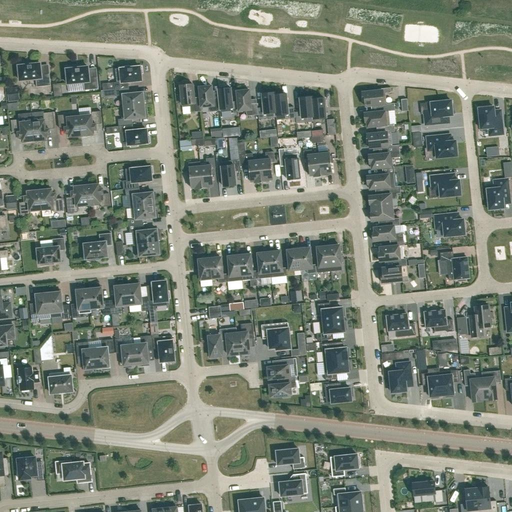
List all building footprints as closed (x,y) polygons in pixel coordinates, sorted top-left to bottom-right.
[(20,66),(18,66),(20,81),(36,79),(37,87),(51,86),(49,74),(41,74),(40,64),(27,65),(27,63),(20,64),(20,66)] [(67,69),(66,69),(68,84),(84,82),(84,90),(98,89),(97,77),(89,78),(88,67),(75,68),(75,66),(67,67),(67,69)] [(117,83),(114,83),(115,89),(123,89),(128,88),(129,88),(128,82),(142,81),(141,74),(143,74),(142,67),(129,68),(129,66),(122,67),(123,69),(115,69),(117,83)] [(181,96),(180,97),(180,103),(182,103),(183,107),(190,107),(191,113),(202,112),(201,107),(200,97),(194,98),(193,84),(192,84),(191,83),(185,83),(185,85),(180,86),(181,96)] [(212,86),(199,88),(200,97),(201,107),(209,106),(209,112),(220,111),(219,99),(213,100),(212,86)] [(123,89),(115,89),(116,96),(120,96),(122,107),(144,105),(144,100),(145,100),(145,92),(129,94),(129,88),(128,88),(123,89)] [(231,88),(218,89),(219,99),(220,111),(221,112),(233,111),(233,113),(239,113),(239,111),(238,101),(232,102),(231,88)] [(373,92),(362,93),(363,101),(365,101),(365,106),(378,105),(387,104),(385,93),(391,93),(391,88),(373,90),(373,92)] [(242,91),(237,92),(238,101),(239,111),(246,110),(247,116),(258,115),(257,108),(257,103),(251,104),(249,90),(248,91),(248,89),(241,89),(242,91)] [(16,91),(4,91),(5,99),(16,98),(16,91)] [(263,108),(257,108),(258,115),(259,120),(276,118),(277,118),(274,95),(275,95),(275,93),(262,94),(263,108)] [(275,95),(274,95),(277,118),(276,118),(276,120),(295,118),(295,112),(294,112),(294,107),(288,108),(286,94),(275,95)] [(301,112),(295,112),(295,118),(296,118),(296,124),(314,122),(314,120),(312,99),(313,99),(312,97),(300,98),(301,112)] [(313,99),(312,99),(314,120),(326,118),(325,107),(327,107),(326,100),(324,100),(324,98),(313,99)] [(429,113),(424,113),(425,125),(439,124),(449,123),(448,116),(453,116),(452,114),(454,114),(454,106),(452,107),(451,101),(428,103),(429,113)] [(379,112),(364,114),(365,122),(367,122),(367,127),(380,126),(390,125),(388,111),(395,111),(394,103),(387,104),(378,105),(379,112)] [(123,119),(118,120),(119,126),(133,125),(132,119),(147,117),(146,110),(145,110),(144,105),(122,107),(123,119)] [(493,107),(478,109),(481,132),(489,131),(489,136),(491,136),(503,134),(502,121),(501,110),(494,111),(493,107)] [(91,115),(79,117),(81,136),(91,135),(94,135),(93,130),(96,130),(96,124),(102,124),(100,111),(91,112),(91,115)] [(44,112),(32,113),(33,121),(35,141),(44,140),(47,140),(46,135),(50,135),(49,129),(55,129),(53,112),(44,113),(44,112)] [(19,119),(11,120),(12,133),(18,132),(19,138),(22,138),(22,142),(25,142),(35,141),(33,121),(32,113),(31,113),(31,114),(19,115),(19,119)] [(67,115),(58,116),(59,128),(65,128),(66,133),(69,133),(69,137),(72,137),(81,136),(79,117),(67,118),(67,115)] [(381,133),(366,134),(367,143),(369,143),(370,148),(382,147),(392,146),(391,132),(395,132),(394,124),(390,125),(380,126),(381,133)] [(133,125),(119,126),(119,133),(122,133),(123,146),(130,145),(131,147),(138,146),(138,144),(150,143),(149,136),(147,136),(147,129),(133,131),(133,125)] [(440,136),(427,137),(428,149),(433,149),(434,158),(457,156),(455,141),(451,142),(451,135),(440,136)] [(383,154),(368,155),(369,164),(371,164),(372,169),(382,168),(393,167),(392,158),(400,157),(399,145),(392,146),(382,147),(383,154)] [(285,149),(279,150),(281,167),(286,166),(288,180),(300,179),(298,154),(285,155),(285,149)] [(312,150),(303,151),(304,159),(308,159),(310,176),(314,175),(314,177),(321,177),(319,154),(318,154),(312,155),(312,150)] [(330,151),(318,152),(318,154),(319,154),(321,177),(328,176),(328,174),(332,174),(331,163),(333,163),(332,156),(330,156),(330,151)] [(266,157),(259,158),(262,183),(269,182),(268,180),(273,180),(271,163),(275,162),(274,152),(265,152),(266,157)] [(253,154),(239,155),(240,166),(249,165),(250,182),(255,182),(255,184),(262,183),(259,158),(253,159),(253,154)] [(200,162),(202,189),(209,188),(209,186),(214,186),(212,169),(215,169),(214,158),(206,159),(206,164),(200,164),(200,162)] [(233,161),(221,162),(223,187),(236,186),(234,172),(240,171),(239,160),(233,161)] [(189,171),(187,171),(188,178),(190,178),(191,188),(195,188),(196,190),(202,189),(200,162),(188,163),(189,171)] [(127,181),(122,181),(123,190),(125,190),(125,189),(133,189),(139,188),(139,187),(139,186),(138,182),(152,181),(151,174),(153,174),(152,167),(140,168),(140,166),(133,167),(133,169),(125,169),(127,181)] [(383,175),(367,177),(367,185),(369,184),(370,189),(384,188),(395,187),(398,186),(396,174),(395,174),(394,167),(393,167),(382,168),(383,175)] [(444,175),(430,176),(432,188),(436,188),(437,198),(461,195),(460,189),(462,189),(461,182),(459,182),(459,180),(455,181),(454,174),(444,175)] [(494,186),(487,186),(489,210),(504,208),(503,204),(510,203),(509,193),(508,179),(496,181),(494,181),(494,186)] [(96,185),(87,186),(89,205),(101,204),(101,207),(110,206),(109,194),(103,194),(103,189),(99,189),(99,185),(96,185)] [(72,197),(66,198),(68,213),(78,212),(77,206),(89,205),(87,186),(77,187),(74,187),(75,192),(71,192),(72,197)] [(385,195),(369,197),(370,204),(371,204),(372,209),(392,207),(391,199),(397,199),(397,194),(401,193),(400,186),(395,187),(384,188),(385,195)] [(133,189),(125,189),(125,190),(126,196),(128,196),(130,208),(132,208),(132,207),(154,205),(154,200),(156,200),(155,192),(140,194),(139,188),(133,189)] [(49,190),(40,191),(42,210),(53,209),(53,212),(63,211),(62,198),(56,199),(56,194),(52,194),(52,189),(49,190)] [(25,202),(19,203),(21,216),(30,215),(30,211),(42,210),(40,191),(30,192),(27,192),(28,196),(25,197),(25,202)] [(133,219),(128,220),(129,226),(143,225),(142,219),(158,217),(157,210),(155,210),(154,205),(132,207),(132,208),(133,219)] [(372,213),(370,213),(371,221),(387,220),(388,227),(394,226),(400,226),(399,218),(393,219),(392,207),(372,209),(372,213)] [(448,214),(434,216),(436,228),(436,230),(444,229),(444,237),(465,235),(463,220),(459,220),(458,213),(448,214)] [(130,233),(125,233),(127,246),(133,245),(138,244),(158,242),(158,237),(159,237),(159,229),(143,231),(143,225),(129,226),(130,233)] [(374,233),(372,233),(373,241),(389,240),(390,247),(402,245),(404,245),(403,233),(395,234),(394,226),(388,227),(374,228),(374,233)] [(100,242),(84,244),(86,259),(87,259),(87,261),(95,260),(95,258),(108,257),(106,246),(112,245),(111,233),(99,235),(100,242)] [(53,247),(37,249),(39,264),(40,264),(40,266),(48,265),(48,263),(61,262),(59,251),(65,250),(64,238),(52,239),(53,247)] [(123,242),(116,242),(117,256),(124,255),(123,242)] [(139,252),(136,252),(136,257),(139,256),(161,254),(161,247),(159,247),(158,242),(138,244),(139,252)] [(319,264),(315,265),(316,273),(331,272),(328,244),(321,245),(322,247),(317,247),(319,264)] [(335,244),(328,244),(331,272),(342,270),(341,262),(343,262),(343,255),(340,255),(339,245),(335,246),(335,244)] [(380,253),(379,253),(379,262),(394,260),(395,267),(401,267),(407,266),(406,259),(404,259),(402,245),(390,247),(380,248),(380,253)] [(289,267),(285,268),(286,276),(295,275),(294,270),(301,270),(298,247),(291,248),(292,250),(287,250),(289,267)] [(305,247),(298,247),(301,270),(307,269),(308,274),(316,273),(315,265),(312,265),(310,248),(305,249),(305,247)] [(0,272),(1,272),(1,270),(0,260),(0,258),(7,257),(8,257),(8,250),(0,250),(0,272)] [(259,270),(256,271),(257,279),(272,278),(269,250),(262,251),(262,253),(258,254),(259,270)] [(276,250),(269,250),(272,278),(286,276),(285,268),(282,268),(280,251),(276,252),(276,250)] [(453,252),(440,253),(441,261),(447,260),(448,275),(449,280),(451,280),(458,280),(458,282),(466,281),(465,279),(469,278),(468,270),(469,270),(468,266),(467,258),(454,259),(453,252)] [(230,273),(226,274),(227,282),(242,281),(239,253),(232,254),(232,256),(228,257),(230,273)] [(246,253),(239,253),(242,281),(250,280),(251,287),(257,286),(257,279),(256,271),(252,271),(251,254),(246,255),(246,253)] [(199,269),(197,270),(198,277),(200,277),(200,280),(212,279),(209,256),(203,257),(203,259),(198,260),(199,269)] [(216,256),(209,256),(212,279),(218,278),(219,283),(227,282),(226,274),(223,274),(221,257),(217,258),(216,256)] [(383,274),(381,274),(382,283),(392,281),(393,283),(408,282),(408,277),(402,277),(401,267),(395,267),(382,268),(383,274)] [(154,296),(148,297),(149,310),(156,310),(156,307),(169,305),(168,299),(170,299),(169,291),(167,292),(166,279),(159,280),(159,282),(152,283),(154,296)] [(32,291),(58,289),(57,280),(31,282),(32,291)] [(133,285),(127,285),(129,306),(141,305),(142,311),(149,310),(148,297),(141,297),(140,282),(132,283),(133,285)] [(116,300),(110,301),(111,314),(123,313),(123,307),(129,306),(127,285),(122,286),(122,284),(115,285),(116,300)] [(94,289),(89,289),(91,310),(103,309),(104,315),(111,314),(110,301),(103,301),(101,286),(94,287),(94,289)] [(78,304),(71,305),(73,318),(85,317),(84,311),(91,310),(89,289),(84,290),(83,288),(76,289),(78,304)] [(54,293),(48,293),(51,318),(62,316),(63,319),(70,319),(69,305),(62,306),(61,290),(53,291),(54,293)] [(267,290),(257,291),(258,304),(268,303),(267,290)] [(37,308),(30,309),(32,323),(39,322),(39,319),(51,318),(48,293),(43,294),(43,292),(36,293),(37,308)] [(0,318),(12,317),(10,305),(2,306),(1,296),(0,296),(0,318)] [(226,301),(228,310),(242,308),(241,299),(226,301)] [(16,316),(26,312),(22,301),(12,305),(16,316)] [(329,303),(318,304),(318,311),(320,311),(321,322),(343,320),(343,316),(345,316),(344,309),(342,309),(342,308),(330,309),(329,303)] [(475,315),(470,316),(470,322),(472,337),(483,336),(482,328),(491,327),(491,325),(492,325),(492,319),(490,319),(489,305),(482,306),(482,304),(476,305),(476,307),(475,307),(475,315)] [(433,312),(424,312),(426,327),(434,326),(434,332),(447,331),(447,332),(454,331),(452,319),(446,320),(445,310),(437,311),(433,311),(433,312)] [(387,320),(385,320),(386,328),(388,328),(388,331),(396,330),(397,337),(416,335),(415,323),(408,324),(407,314),(386,316),(387,320)] [(465,318),(457,318),(459,334),(467,334),(465,318)] [(321,333),(317,334),(317,341),(333,339),(333,333),(344,332),(344,331),(346,330),(346,323),(344,323),(343,320),(321,322),(319,322),(321,333)] [(288,322),(261,325),(262,340),(269,339),(270,349),(276,348),(276,350),(291,349),(288,322)] [(247,333),(237,334),(239,354),(243,354),(243,355),(250,355),(248,339),(254,338),(253,324),(247,325),(247,333)] [(0,346),(7,346),(7,340),(11,339),(11,337),(15,337),(14,325),(0,326),(0,346)] [(226,329),(219,329),(220,333),(221,341),(227,341),(228,355),(239,354),(237,334),(226,335),(226,329)] [(220,333),(208,334),(210,359),(218,358),(217,356),(222,356),(221,341),(220,333)] [(141,344),(134,344),(136,365),(142,364),(142,366),(149,365),(147,350),(153,349),(152,335),(140,337),(141,344)] [(158,335),(152,335),(153,349),(159,349),(161,362),(167,361),(167,363),(175,362),(173,350),(175,350),(174,343),(173,343),(172,336),(159,337),(158,335)] [(51,336),(41,349),(42,360),(54,359),(51,336)] [(102,348),(95,348),(97,369),(103,368),(103,370),(110,369),(108,354),(114,353),(113,339),(102,341),(102,348)] [(122,339),(115,339),(116,353),(122,352),(124,368),(131,367),(131,365),(136,365),(134,344),(122,346),(122,339)] [(456,339),(433,342),(434,350),(449,348),(449,351),(457,350),(456,339)] [(87,342),(76,343),(77,357),(83,356),(85,372),(92,371),(92,369),(97,369),(95,348),(88,349),(87,342)] [(334,343),(322,344),(324,362),(347,360),(347,357),(349,356),(348,349),(346,349),(346,348),(334,349),(334,343)] [(499,343),(486,345),(486,353),(500,352),(499,343)] [(282,366),(266,368),(267,375),(268,375),(269,379),(283,378),(292,377),(290,365),(294,365),(293,358),(281,360),(282,366)] [(347,360),(324,362),(325,380),(337,379),(337,373),(349,372),(348,371),(350,371),(350,363),(348,363),(347,360)] [(397,369),(389,369),(392,393),(406,391),(406,387),(413,386),(412,376),(410,362),(398,364),(396,364),(397,369)] [(19,375),(17,376),(18,384),(20,384),(20,390),(22,390),(23,392),(29,391),(29,389),(31,389),(34,389),(34,383),(40,382),(39,371),(33,372),(32,368),(18,369),(19,375)] [(65,376),(49,378),(51,394),(73,391),(70,368),(64,368),(65,376)] [(458,370),(439,372),(439,374),(440,373),(442,396),(445,395),(446,397),(453,397),(453,395),(454,395),(453,383),(459,382),(458,370)] [(470,370),(464,370),(465,386),(471,386),(473,402),(480,401),(480,399),(485,399),(483,379),(476,379),(475,373),(470,374),(470,370)] [(500,371),(482,372),(483,379),(485,399),(489,398),(489,400),(497,399),(495,383),(501,383),(500,371)] [(428,373),(421,374),(423,386),(429,385),(430,397),(431,397),(431,399),(439,398),(439,396),(442,396),(440,373),(439,374),(428,375),(428,373)] [(284,384),(270,385),(271,397),(283,396),(283,398),(289,397),(289,395),(291,395),(290,388),(296,388),(295,376),(292,377),(283,378),(284,384)] [(336,383),(324,385),(326,404),(352,401),(351,397),(353,397),(352,389),(350,389),(350,388),(337,390),(336,383)] [(299,449),(276,451),(278,465),(293,463),(293,469),(305,468),(304,457),(299,458),(299,449)] [(0,486),(6,486),(5,476),(9,475),(7,458),(2,458),(1,453),(0,453),(0,486)] [(357,454),(330,457),(332,477),(345,476),(344,470),(359,468),(358,466),(360,465),(359,459),(358,459),(357,454)] [(25,456),(15,457),(17,469),(19,469),(20,480),(31,478),(31,476),(37,475),(37,470),(43,470),(42,461),(36,462),(35,457),(25,458),(25,456)] [(64,462),(56,463),(57,474),(64,473),(65,480),(77,479),(78,480),(84,479),(84,482),(92,482),(90,463),(83,464),(83,463),(64,465),(64,462)] [(280,485),(279,485),(279,492),(280,492),(281,496),(308,494),(306,473),(293,475),(294,481),(280,482),(280,485)] [(434,481),(413,483),(414,496),(435,494),(435,503),(443,502),(442,490),(435,491),(434,481)] [(489,487),(477,488),(479,511),(497,511),(496,501),(490,501),(489,487)] [(345,488),(333,489),(334,495),(336,495),(338,507),(335,507),(362,505),(362,502),(363,502),(363,495),(361,495),(361,492),(346,494),(345,488)] [(466,504),(460,504),(461,511),(479,511),(477,488),(465,489),(466,504)] [(265,511),(264,498),(251,499),(252,511),(265,511)] [(252,511),(251,499),(239,501),(240,511),(252,511)]
